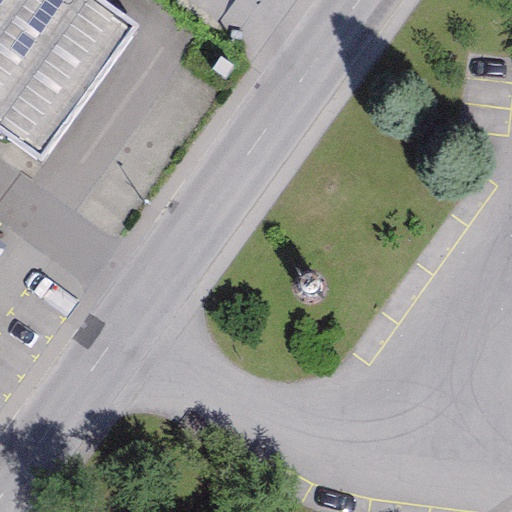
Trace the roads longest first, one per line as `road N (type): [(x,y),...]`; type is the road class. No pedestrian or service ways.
road 1 (residential): [(0,510),(368,0)]
road 2 (unknown): [(312,77),(204,0)]
